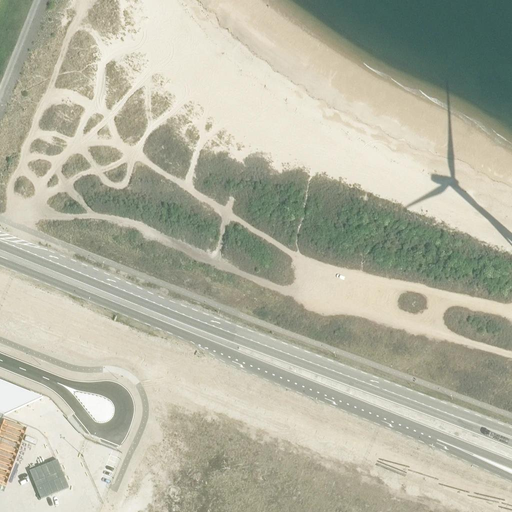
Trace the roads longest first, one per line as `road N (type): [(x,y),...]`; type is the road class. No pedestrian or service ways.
road 1 (secondary): [(0,261),(511,465)]
road 2 (secondary): [(511,438),(0,246)]
road 3 (track): [(511,346),(333,278)]
